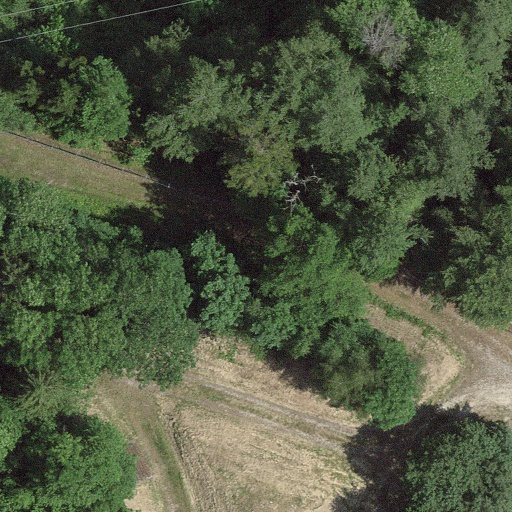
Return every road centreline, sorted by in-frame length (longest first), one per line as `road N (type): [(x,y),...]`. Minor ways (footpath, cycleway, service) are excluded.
road 1 (track): [(511,398),(494,393),(424,434),(379,511)]
road 2 (track): [(209,511),(200,437),(166,390)]
